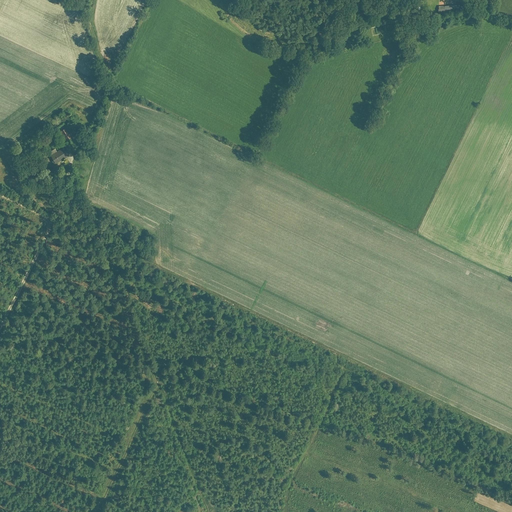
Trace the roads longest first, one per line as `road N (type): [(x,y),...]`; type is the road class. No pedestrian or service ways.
road 1 (track): [(284,511),(343,368),(334,349),(52,215)]
road 2 (track): [(209,511),(109,241)]
road 3 (track): [(0,324),(69,169)]
road 4 (track): [(95,511),(158,372)]
